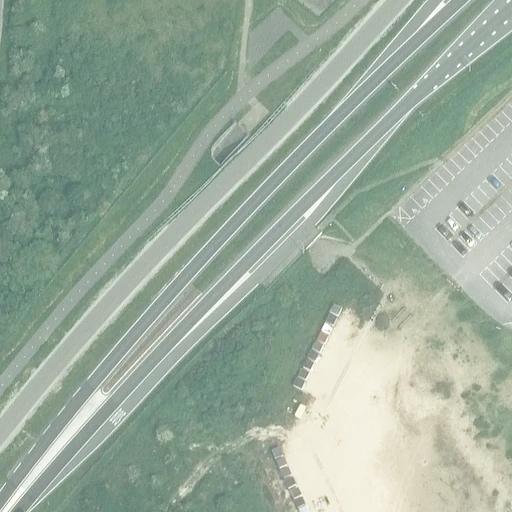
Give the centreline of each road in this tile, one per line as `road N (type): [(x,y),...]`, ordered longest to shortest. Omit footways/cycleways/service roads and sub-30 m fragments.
road 1 (primary): [(20,511),(141,373),(511,9)]
road 2 (primary): [(462,0),(273,180),(0,501)]
road 3 (unclassified): [(401,0),(0,430)]
